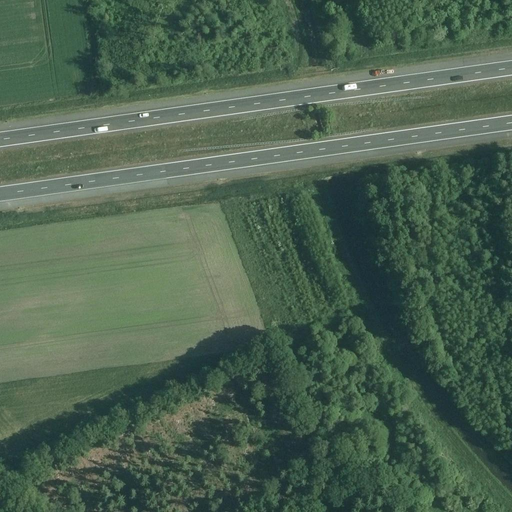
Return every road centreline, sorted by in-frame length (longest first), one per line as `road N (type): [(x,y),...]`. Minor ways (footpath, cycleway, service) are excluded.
road 1 (motorway): [(511,68),(0,140)]
road 2 (motorway): [(0,193),(511,122)]
